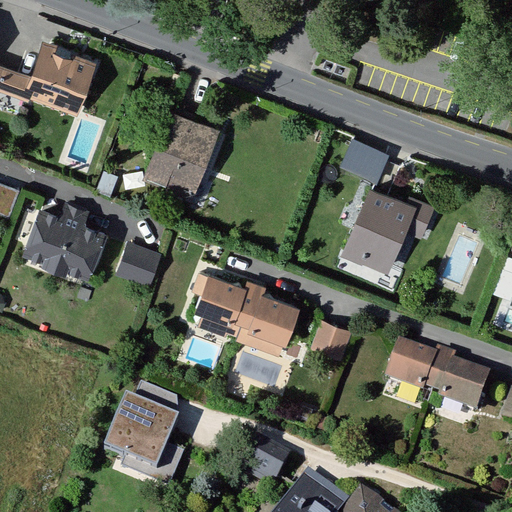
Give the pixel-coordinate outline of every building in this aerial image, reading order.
[(0,88),(80,118),(101,62),(46,42),(34,75),(0,62),(0,88)] [(225,128),(174,108),(149,174),(200,193),(225,128)] [(343,161),(378,176),(390,148),(355,133),(343,161)] [(431,209),(375,184),(345,252),(390,271),(409,230),(419,235),(431,209)] [(89,278),(111,226),(42,196),(20,249),(89,278)] [(161,253),(127,242),(118,270),(152,281),(161,253)] [(288,341),(302,303),(213,272),(200,310),(288,341)] [(352,329),(324,318),(313,345),(341,356),(352,329)] [(478,412),(492,372),(401,340),(387,380),(478,412)] [(511,387),(502,415),(511,417),(511,387)] [(182,421),(130,400),(108,454),(160,475),(182,421)] [(245,458),(275,477),(292,450),(262,431),(245,458)] [(394,511),(391,509),(398,498),(360,472),(333,511),(394,511)] [(326,511),(295,489),(278,511),(326,511)]
